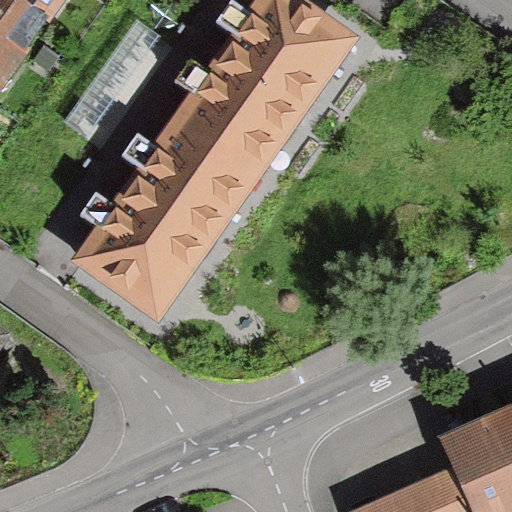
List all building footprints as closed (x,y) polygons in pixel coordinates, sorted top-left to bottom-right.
[(0,0),(0,86),(48,18),(21,0),(0,0)] [(21,0),(48,18),(60,0),(21,0)] [(289,0),(264,0),(174,130),(262,190),(360,49),(289,0)] [(163,332),(262,190),(174,130),(76,271),(163,332)] [(0,357),(13,340),(0,330),(0,357)] [(511,511),(511,411),(442,439),(458,482),(379,511),(511,511)]
